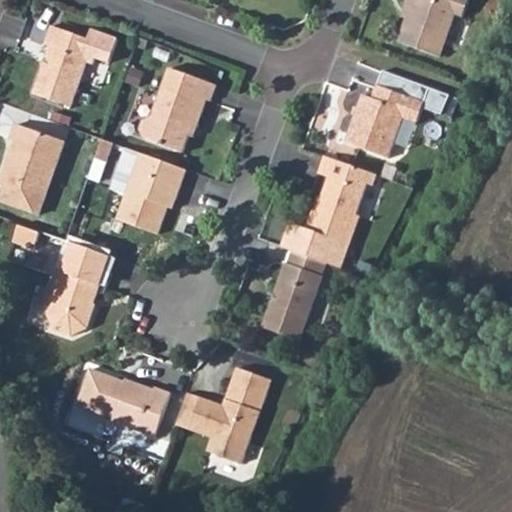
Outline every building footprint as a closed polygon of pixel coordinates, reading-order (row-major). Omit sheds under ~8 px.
[(413,0),(407,20),(398,44),(441,59),(456,16),(463,18),(469,0),(413,0)] [(408,0),(402,18),(407,20),(413,0),(408,0)] [(45,45),(50,47),(33,94),(71,108),(95,42),(51,26),(45,45)] [(183,153),(189,136),(193,127),(197,128),(207,101),(212,102),(217,86),(170,69),(151,118),(142,122),(139,130),(144,139),(183,153)] [(346,144),(390,160),(404,119),(418,124),(424,109),(443,115),(450,96),(383,71),(373,99),(364,96),(346,144)] [(0,201),(39,215),(65,142),(16,125),(10,141),(15,142),(3,176),(8,178),(5,186),(0,200),(0,201)] [(193,127),(189,136),(194,138),(197,128),(193,127)] [(114,144),(102,140),(96,159),(107,163),(114,144)] [(187,170),(141,154),(117,220),(158,235),(171,199),(176,201),(187,170)] [(377,175),(324,156),(319,173),(329,177),(319,206),(315,205),(307,229),(291,223),(281,247),(293,251),(327,263),(342,269),(361,217),(356,215),(368,184),(374,186),(377,175)] [(40,233),(19,226),(13,242),(34,250),(40,233)] [(103,287),(113,258),(73,243),(63,271),(59,273),(53,290),(55,293),(47,314),(55,330),(72,336),(88,329),(96,305),(90,303),(93,295),(97,297),(101,287),(103,287)] [(286,263),(263,328),(300,341),(323,277),(322,277),(327,263),(293,251),(288,264),(286,263)] [(197,397),(186,429),(209,437),(204,451),(239,463),(269,381),(235,368),(223,400),(226,401),(226,403),(225,407),(197,397)] [(110,420),(155,437),(172,394),(155,388),(155,390),(135,383),(132,384),(90,369),(77,405),(111,418),(110,420)] [(186,393),(175,425),(186,429),(197,397),(186,393)]
